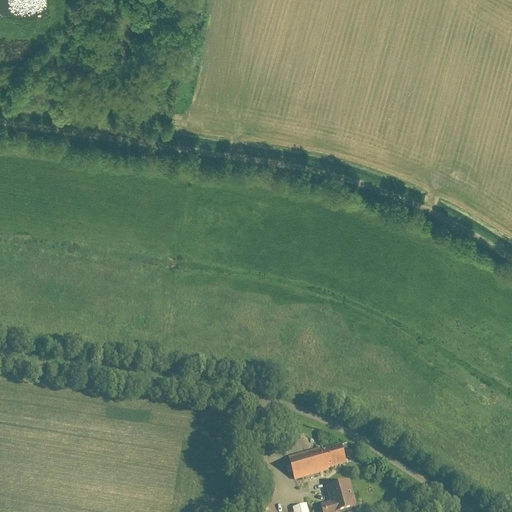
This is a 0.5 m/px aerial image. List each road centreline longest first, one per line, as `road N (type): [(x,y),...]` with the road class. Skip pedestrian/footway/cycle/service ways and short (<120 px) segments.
road 1 (unclassified): [(511,257),(464,225),(352,180),(0,120)]
road 2 (unclassified): [(479,511),(302,404),(0,357)]
